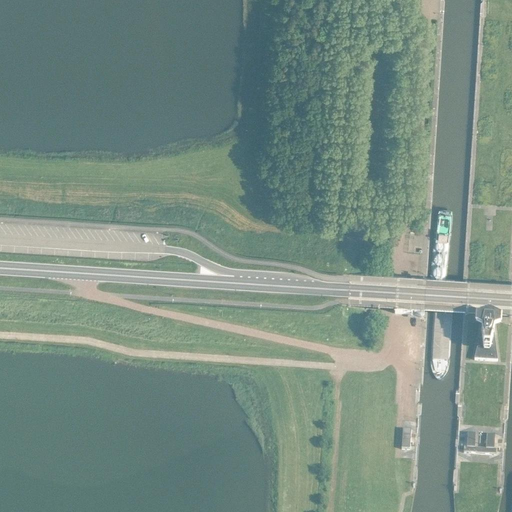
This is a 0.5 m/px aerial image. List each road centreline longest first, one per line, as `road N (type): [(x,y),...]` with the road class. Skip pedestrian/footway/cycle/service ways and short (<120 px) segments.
road 1 (primary): [(511,308),(241,290)]
road 2 (primary): [(241,290),(0,274)]
